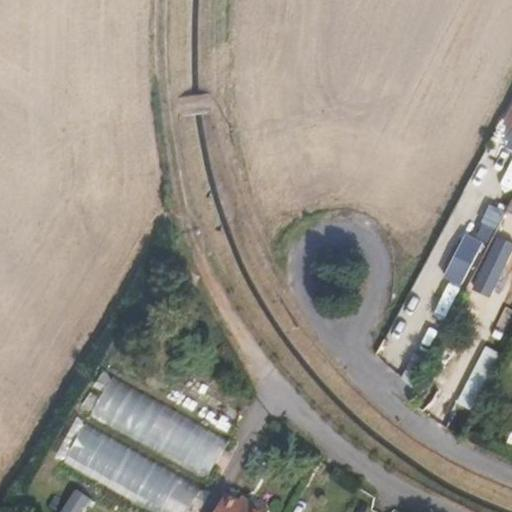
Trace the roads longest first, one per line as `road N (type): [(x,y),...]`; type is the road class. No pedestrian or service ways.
road 1 (track): [(170,0),(167,77),(177,172),(202,265),(258,366)]
road 2 (residential): [(342,348),(306,296),(301,256),(308,243),(336,231),(378,250),(382,277),(359,338),(358,368)]
road 3 (residential): [(258,366),(320,443),(426,511)]
road 4 (residential): [(511,479),(437,440),(388,404),(358,368)]
